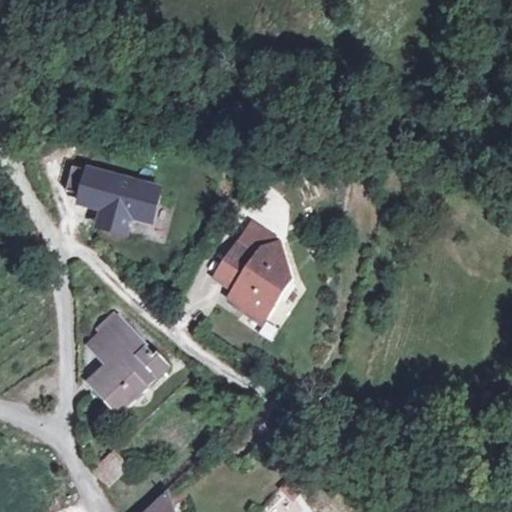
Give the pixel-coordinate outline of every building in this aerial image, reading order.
[(82,196),(80,204),(104,211),(102,219),(129,227),(130,227),(133,218),(154,224),(163,191),(73,167),(67,192),(82,196)] [(103,220),(101,229),(126,236),(129,227),(103,220)] [(254,226),(237,247),(257,260),(262,253),(283,246),(254,226)] [(278,286),(295,280),(283,246),(262,253),(257,260),(237,247),(216,279),(237,292),(245,297),(239,306),(238,307),(265,326),(282,300),(278,286)] [(278,286),(282,300),(295,280),(278,286)] [(245,297),(237,292),(231,301),(239,306),(245,297)] [(88,345),(101,358),(130,330),(117,317),(88,345)] [(130,330),(101,358),(115,372),(97,390),(110,404),(118,412),(120,414),(147,387),(170,365),(159,353),(156,356),(130,330)] [(173,369),(170,365),(147,387),(151,390),(173,369)] [(118,412),(110,404),(105,409),(112,418),(118,412)] [(111,484),(127,467),(112,455),(97,471),(99,472),(111,484)] [(152,511),(173,511),(172,507),(187,498),(179,484),(166,496),(166,500),(152,511)]
